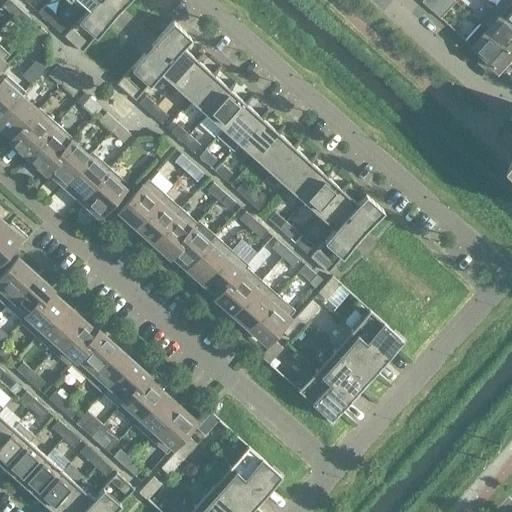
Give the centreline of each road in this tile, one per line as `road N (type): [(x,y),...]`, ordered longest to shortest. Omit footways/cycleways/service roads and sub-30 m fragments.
road 1 (residential): [(330,472),(505,279),(195,0)]
road 2 (residential): [(330,472),(0,171)]
road 3 (residential): [(511,102),(504,110),(378,0)]
